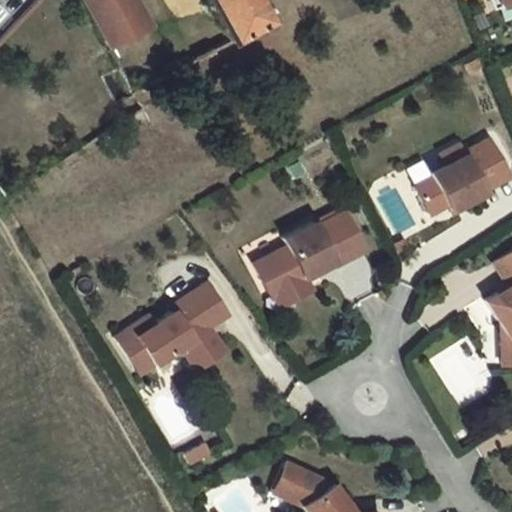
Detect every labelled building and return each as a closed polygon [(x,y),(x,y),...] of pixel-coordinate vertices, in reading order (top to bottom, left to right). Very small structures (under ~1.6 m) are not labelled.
[(81,0),(75,4),(115,79),(160,55),(131,1),(132,0),(81,0)] [(250,0),(194,0),(237,74),(279,52),(250,0)] [(511,0),(491,0),(500,20),(511,14),(511,0)] [(179,96),(184,104),(197,97),(191,89),(179,96)] [(474,186),(469,178),(450,188),(455,198),(439,207),(442,211),(423,221),(438,248),(456,238),(459,243),(476,234),(494,224),(492,221),(511,210),(511,194),(500,172),(474,186)] [(476,234),(459,243),(461,247),(478,238),(476,234)] [(296,278),(263,296),(280,328),(283,326),(296,319),(302,331),(321,321),(314,308),(343,293),(345,296),(373,282),(353,244),(326,258),(324,254),(292,270),(296,278)] [(511,290),(508,293),(511,300),(511,321),(498,330),(511,351),(511,290)] [(236,346),(215,314),(189,331),(192,335),(161,354),(156,346),(121,367),(141,398),(156,388),(160,394),(179,382),(193,385),(200,381),(210,396),(231,382),(221,365),(214,369),(210,363),(236,346)] [(296,319),(283,326),(289,338),(302,331),(296,319)] [(200,381),(193,385),(202,401),(210,396),(200,381)] [(156,388),(141,398),(144,404),(160,394),(156,388)] [(211,470),(188,484),(194,493),(217,480),(211,470)] [(305,511),(313,496),(301,492),(292,511),(305,511)] [(344,511),(342,509),(313,496),(305,511),(344,511)]
